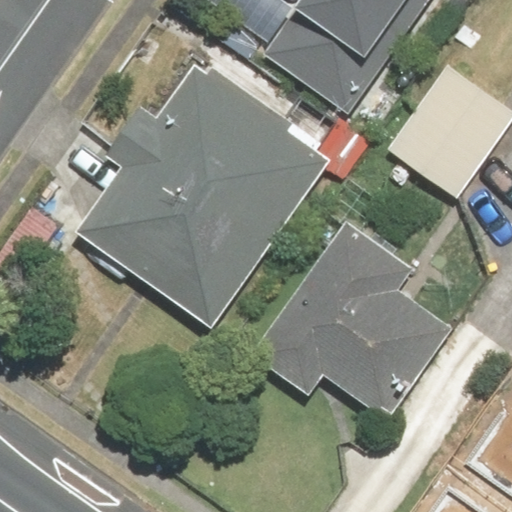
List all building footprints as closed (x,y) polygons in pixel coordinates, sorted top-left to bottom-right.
[(440,0),(312,0),(275,58),(364,116),(440,0)] [(511,95),(460,56),(396,140),(459,188),(511,118),(511,95)] [(224,325),(344,151),(209,59),(169,116),(154,106),(119,157),(134,168),(89,232),(224,325)] [(76,234),(89,215),(50,188),(0,258),(0,290),(24,307),(76,234)] [(421,269),(355,223),(260,357),(318,398),(335,374),(404,423),(468,331),(408,289),(421,269)]
